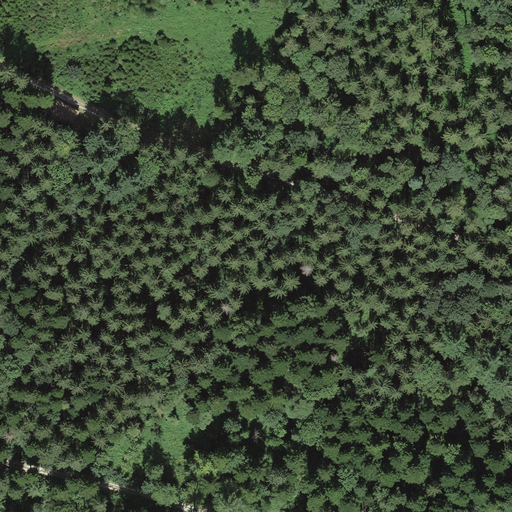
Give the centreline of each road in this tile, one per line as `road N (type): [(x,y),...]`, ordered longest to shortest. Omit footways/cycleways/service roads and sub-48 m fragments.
road 1 (track): [(511,259),(197,152),(0,74)]
road 2 (track): [(0,459),(198,511)]
